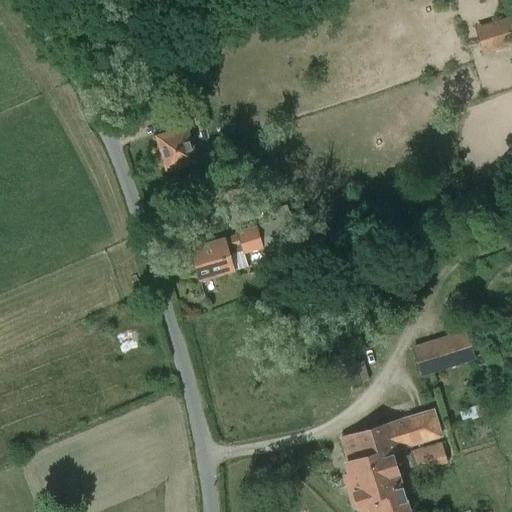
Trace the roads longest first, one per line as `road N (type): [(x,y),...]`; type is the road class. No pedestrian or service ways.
road 1 (unclassified): [(209,511),(197,421),(119,164),(75,75),(25,0)]
road 2 (track): [(511,229),(446,265),(419,296),(383,378),(333,427),(204,457)]
